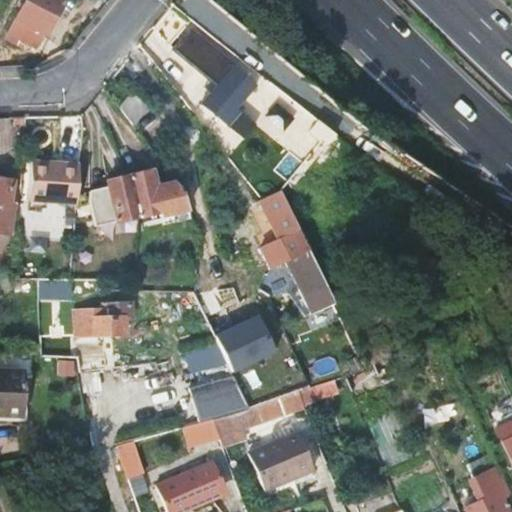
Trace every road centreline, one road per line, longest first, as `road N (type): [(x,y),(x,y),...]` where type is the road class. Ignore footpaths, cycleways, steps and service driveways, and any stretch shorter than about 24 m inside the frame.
road 1 (motorway): [(345,0),(511,157)]
road 2 (residential): [(0,94),(58,86),(86,66),(138,0)]
